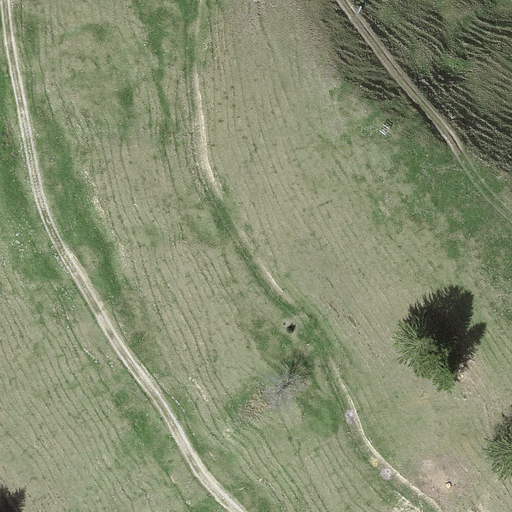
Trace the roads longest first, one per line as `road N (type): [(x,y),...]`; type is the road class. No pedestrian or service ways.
road 1 (track): [(4,0),(45,219),(112,336),(236,511)]
road 2 (track): [(349,0),(467,144)]
